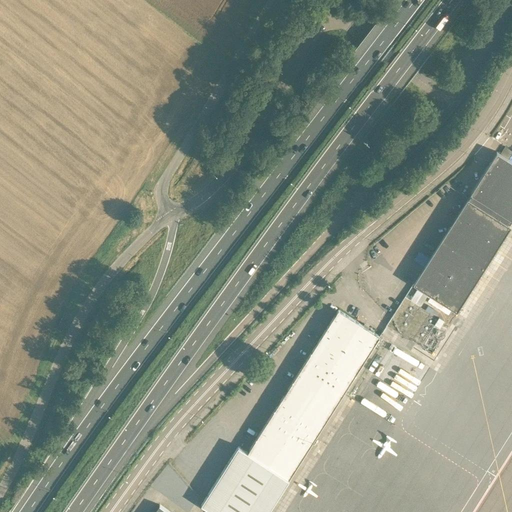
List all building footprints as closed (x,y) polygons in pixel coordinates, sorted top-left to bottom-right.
[(500,153),(509,159),(511,154),(511,150),(505,146),(500,153)] [(511,161),(497,152),(471,193),(472,194),(469,199),(509,224),(511,219),(511,161)] [(468,198),(455,218),(426,265),(469,292),(511,225),(509,224),(469,199),(468,198)] [(457,311),(469,292),(426,265),(414,283),(457,311)] [(440,307),(443,302),(434,297),(431,302),(440,307)] [(291,478),(362,364),(380,336),(373,332),(374,330),(371,328),(370,329),(338,309),(249,451),(291,478)] [(269,511),(291,478),(249,451),(249,452),(239,446),(203,505),(214,511),(269,511)]
